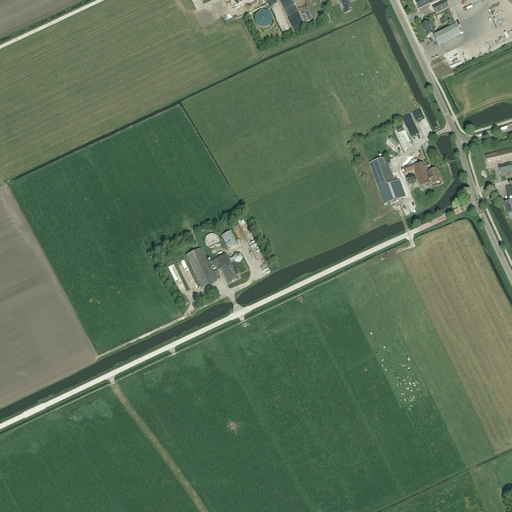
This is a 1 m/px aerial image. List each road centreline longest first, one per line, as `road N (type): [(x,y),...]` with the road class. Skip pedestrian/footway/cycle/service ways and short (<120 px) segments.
road 1 (unclassified): [(0,427),(476,203)]
road 2 (tertiary): [(457,141),(392,0)]
